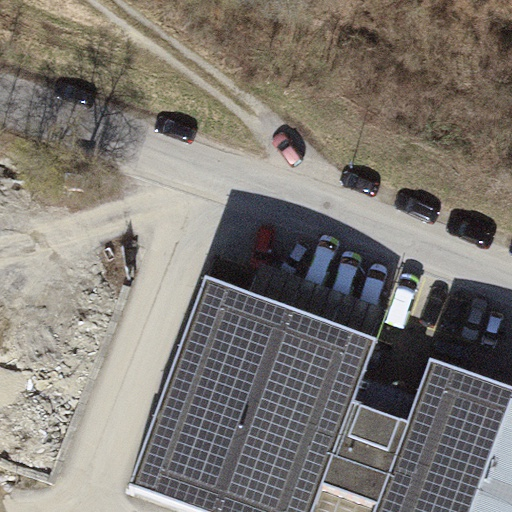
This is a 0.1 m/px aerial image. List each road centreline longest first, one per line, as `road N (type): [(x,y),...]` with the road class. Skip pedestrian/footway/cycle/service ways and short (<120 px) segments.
road 1 (unclassified): [(0,84),(511,272)]
road 2 (track): [(315,197),(296,147),(107,0)]
